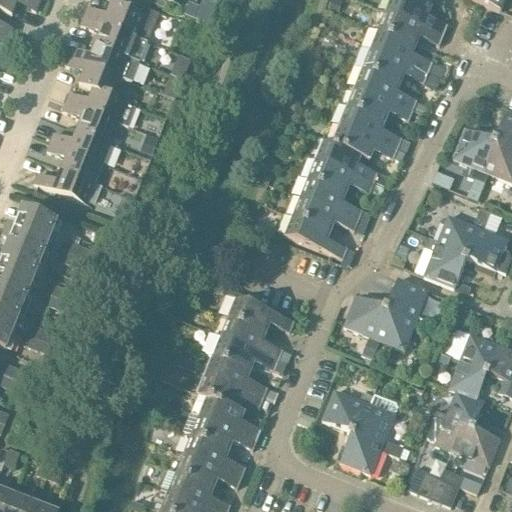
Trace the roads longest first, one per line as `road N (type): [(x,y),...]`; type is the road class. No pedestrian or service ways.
road 1 (residential): [(393,511),(273,463),(333,296),(364,264)]
road 2 (residential): [(364,264),(473,62),(511,77)]
road 3 (residential): [(0,176),(63,0)]
road 4 (residential): [(511,322),(364,264)]
